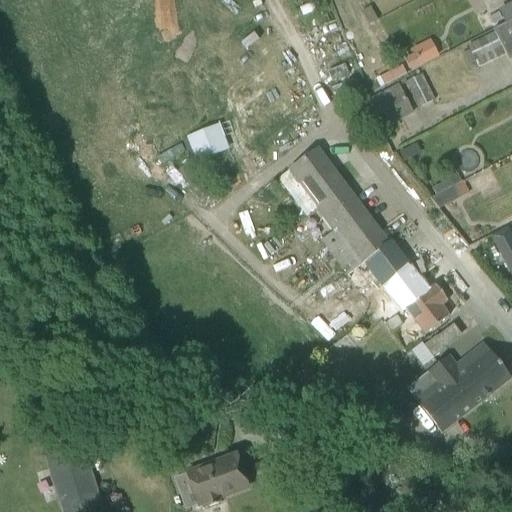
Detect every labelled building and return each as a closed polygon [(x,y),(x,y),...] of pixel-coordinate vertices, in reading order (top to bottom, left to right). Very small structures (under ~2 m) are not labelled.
[(511,1),(497,10),(504,24),(511,20),(511,1)] [(495,29),(493,30),(493,31),(494,33),(505,55),(508,62),(511,59),(511,20),(504,24),(495,29)] [(414,54),(404,60),(410,72),(437,58),(429,42),(412,50),(414,54)] [(404,83),(417,109),(434,100),(421,74),(404,83)] [(378,130),(379,130),(396,121),(412,114),(398,87),(365,103),(379,130),(378,130)] [(186,138),(196,163),(228,150),(220,125),(186,138)] [(300,163),(287,173),(333,233),(321,241),(347,276),(368,260),(387,246),(316,151),(300,163)] [(178,171),(200,203),(210,196),(188,164),(178,171)] [(455,173),(447,177),(448,180),(452,186),(454,185),(460,182),(455,173)] [(434,195),(429,198),(437,209),(460,197),(454,185),(452,186),(434,195)] [(511,243),(505,230),(490,237),(510,274),(511,273),(511,243)] [(387,246),(368,260),(405,310),(424,335),(432,329),(448,317),(440,307),(447,302),(435,286),(428,291),(419,278),(418,279),(410,268),(405,261),(391,243),(387,246)] [(396,317),(385,325),(391,333),(402,325),(396,317)] [(437,336),(423,346),(425,349),(430,355),(432,359),(446,348),(437,336)] [(447,357),(437,365),(471,409),(510,379),(489,351),(475,362),(470,356),(455,367),(447,357)] [(471,409),(437,365),(427,372),(435,383),(414,400),(440,433),(471,409)] [(329,420),(372,429),(376,410),(333,400),(329,420)] [(76,511),(98,505),(80,451),(48,461),(64,511),(76,511)] [(235,456),(187,473),(188,477),(194,494),(198,506),(203,504),(205,509),(221,503),(219,498),(246,488),(241,473),(240,469),(235,456)]
